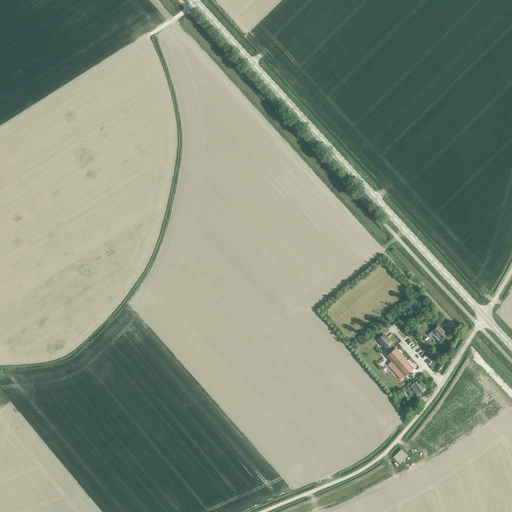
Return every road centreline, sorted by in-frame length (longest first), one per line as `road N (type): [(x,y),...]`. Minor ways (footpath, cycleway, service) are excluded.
road 1 (secondary): [(483,316),(193,0)]
road 2 (unclassified): [(262,511),(375,460),(424,408),(483,316)]
